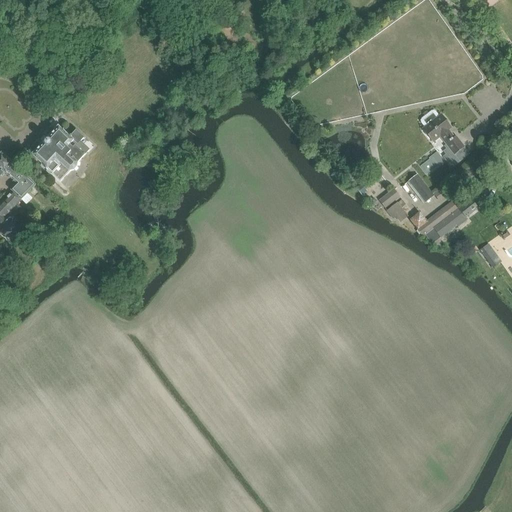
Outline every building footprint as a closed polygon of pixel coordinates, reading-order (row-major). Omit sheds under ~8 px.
[(233,11),(244,0),(228,0),(220,8),(231,22),(238,16),(233,11)] [(247,12),(260,2),(258,0),(252,0),(243,7),(247,12)] [(312,20),(307,14),(302,19),(306,24),(312,20)] [(449,131),(452,128),(442,115),(423,129),(434,142),(441,137),(447,145),(444,147),(446,149),(443,152),(446,155),(443,157),(447,162),(450,160),(455,166),(469,155),(463,148),(464,147),(457,138),(455,139),(449,131)] [(43,144),(32,156),(61,182),(69,172),(74,171),(77,168),(78,163),(90,150),(81,142),(84,138),(76,131),(70,138),(59,127),(48,139),(45,136),(44,136),(40,140),(40,141),(43,144)] [(439,167),(446,162),(438,152),(429,159),(430,160),(421,167),(427,175),(438,166),(439,167)] [(17,185),(26,176),(2,154),(0,155),(0,175),(1,176),(5,172),(17,185)] [(21,200),(36,186),(26,176),(17,185),(11,191),(13,192),(21,200)] [(411,180),(411,181),(427,202),(432,198),(415,177),(411,180)] [(439,200),(448,193),(444,187),(434,194),(439,200)] [(399,195),(395,190),(394,190),(380,201),(384,207),(399,195)] [(0,222),(5,217),(21,200),(13,192),(0,205),(0,222)] [(479,209),(474,202),(472,200),(459,210),(459,209),(443,221),(443,220),(424,234),(432,245),(451,231),(448,226),(463,215),(466,218),(479,209)] [(408,217),(397,204),(388,212),(394,220),(401,223),(408,217)] [(443,221),(459,209),(454,204),(429,223),(430,224),(419,233),(422,236),(424,234),(443,220),(443,221)] [(427,223),(420,213),(411,220),(418,230),(427,223)] [(5,217),(0,222),(0,224),(5,229),(1,234),(9,241),(20,230),(13,223),(13,221),(12,219),(10,220),(9,221),(5,217)] [(486,228),(480,233),(486,240),(492,235),(486,228)] [(511,236),(507,230),(500,235),(503,240),(511,236)] [(494,270),(501,264),(489,246),(481,252),(494,270)] [(462,259),(469,267),(474,263),(466,255),(462,259)]
